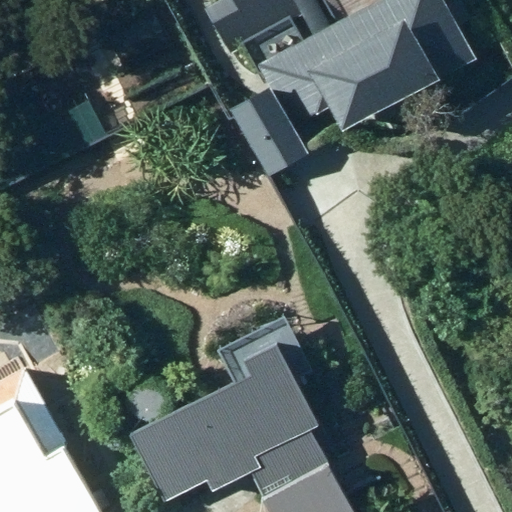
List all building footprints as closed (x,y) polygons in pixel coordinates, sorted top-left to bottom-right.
[(25,0),(0,0),(0,21),(29,8),(25,0)] [(235,0),(211,12),(235,55),(333,4),(345,28),(266,71),(277,92),(239,113),(274,179),(314,158),(298,126),(335,108),(351,138),(485,67),(449,0),(397,0),(390,4),(387,0),(235,0)] [(89,100),(0,149),(0,196),(109,136),(89,100)] [(326,430),(284,345),(254,361),(263,380),(140,441),(155,471),(151,474),(163,496),(167,495),(172,505),(213,484),(219,495),(256,476),(271,505),(274,503),(278,511),(359,511),(339,471),(336,473),(316,435),(326,430)] [(0,511),(106,511),(31,372),(0,388),(0,511)]
